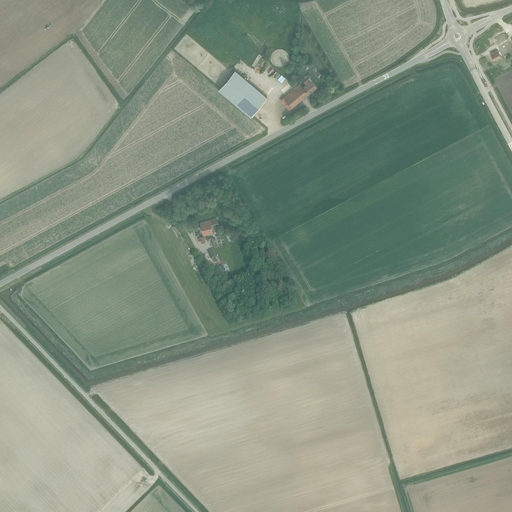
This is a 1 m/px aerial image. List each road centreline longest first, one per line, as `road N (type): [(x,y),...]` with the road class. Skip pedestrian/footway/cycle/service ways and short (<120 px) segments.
road 1 (tertiary): [(0,284),(449,42)]
road 2 (unclassified): [(196,511),(0,307)]
